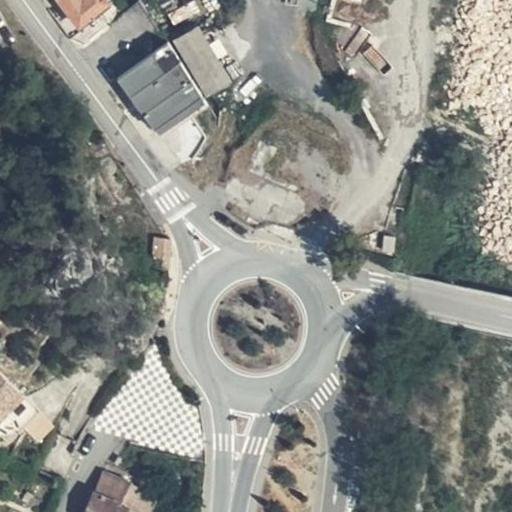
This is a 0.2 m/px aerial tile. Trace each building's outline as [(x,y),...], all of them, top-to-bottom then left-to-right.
[(66,0),(84,23),(113,1),(111,0),(66,0)] [(202,20),(178,37),(211,88),(235,71),(202,20)] [(195,113),(211,102),(171,41),(123,79),(160,129),(190,106),(195,113)] [(388,235),(378,233),(375,247),(386,249),(388,235)] [(171,268),(172,262),(176,241),(171,240),(162,239),(160,238),(156,266),(171,268)] [(34,359),(26,352),(15,364),(23,371),(34,359)] [(0,412),(21,390),(5,375),(0,380),(0,421),(5,416),(0,412)] [(0,412),(5,416),(26,395),(21,390),(0,412)] [(131,480),(106,470),(87,511),(151,511),(160,496),(131,480)]
